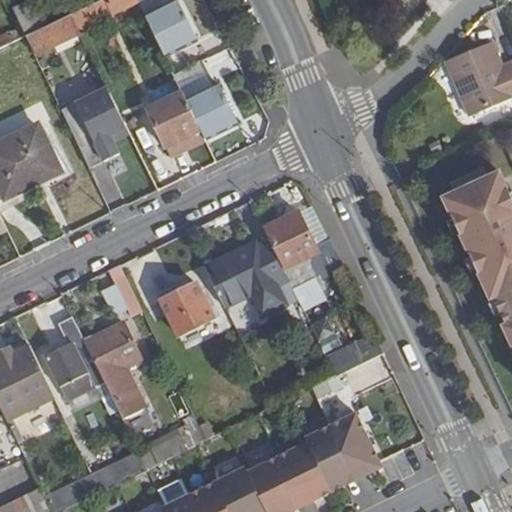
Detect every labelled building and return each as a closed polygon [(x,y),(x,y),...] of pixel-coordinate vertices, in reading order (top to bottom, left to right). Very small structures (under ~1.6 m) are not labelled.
[(35,0),(28,0),(13,8),(21,22),(27,37),(48,26),(35,0)] [(139,3),(137,0),(102,0),(72,15),(81,31),(93,26),(91,21),(119,9),(121,13),(140,4),(139,3)] [(179,4),(147,20),(165,55),(197,39),(179,4)] [(81,31),(72,15),(48,26),(27,37),(38,58),(52,51),(55,56),(85,41),(81,31)] [(21,22),(0,32),(0,50),(27,37),(21,22)] [(445,64),(468,118),(511,100),(511,68),(505,72),(502,66),(492,44),(445,64)] [(511,68),(511,61),(502,66),(505,72),(511,68)] [(198,62),(174,74),(181,89),(201,79),(206,76),(198,62)] [(207,94),(201,79),(181,89),(183,94),(188,104),(207,94)] [(112,138),(125,132),(103,85),(65,103),(93,164),(119,152),(112,138)] [(207,94),(188,104),(206,139),(239,123),(221,88),(207,94)] [(168,151),(172,159),(207,142),(206,139),(188,104),(183,94),(147,111),(166,151),(168,151)] [(59,169),(38,127),(0,145),(0,184),(7,200),(40,184),(37,180),(59,169)] [(95,177),(100,188),(120,178),(115,170),(95,177)] [(491,307),(511,296),(511,214),(494,176),(482,182),(478,174),(446,189),(449,197),(438,203),(485,306),(490,303),(491,307)] [(120,178),(100,188),(113,213),(132,203),(120,178)] [(0,235),(9,231),(0,212),(0,235)] [(319,252),(303,222),(269,237),(270,239),(285,269),(309,258),(320,279),(344,268),(333,245),(319,252)] [(270,239),(207,269),(227,308),(252,296),(263,317),(286,305),(299,299),(291,282),(285,269),(270,239)] [(117,285),(110,271),(95,278),(102,293),(117,285)] [(216,319),(196,284),(161,302),(179,337),(216,319)] [(102,293),(115,317),(129,310),(117,285),(102,293)] [(511,297),(491,307),(502,330),(498,331),(511,362),(511,297)] [(47,358),(74,412),(111,395),(104,381),(86,344),(84,339),(73,317),(58,324),(69,347),(47,358)] [(126,325),(86,344),(104,381),(111,395),(116,405),(124,421),(146,410),(127,370),(144,361),(126,325)] [(384,354),(377,338),(329,362),(337,378),(343,375),(361,366),(384,354)] [(30,348),(0,362),(0,406),(7,421),(54,398),(30,348)] [(337,378),(314,389),(320,401),(349,388),(343,375),(337,378)] [(116,405),(111,395),(74,412),(80,423),(116,405)] [(286,404),(276,409),(279,416),(289,411),(286,404)] [(184,422),(186,426),(197,447),(215,438),(203,412),(184,422)] [(357,415),(331,428),(351,468),(363,463),(370,476),(384,469),(357,415)] [(197,447),(186,426),(139,451),(140,454),(148,470),(197,447)] [(331,428),(307,440),(308,443),(333,494),(347,487),(340,474),(351,468),(331,428)] [(333,494),(308,443),(278,458),(301,503),(319,494),(322,500),(333,494)] [(148,470),(140,454),(95,477),(103,493),(105,492),(118,486),(148,471),(148,470)] [(278,458),(248,473),(267,511),(282,511),(301,503),(278,458)] [(370,476),(363,463),(351,468),(358,481),(370,476)] [(358,481),(351,468),(340,474),(347,487),(358,481)] [(247,470),(217,485),(229,511),(267,511),(248,473),(247,470)] [(45,499),(50,511),(64,511),(69,510),(88,500),(103,493),(95,477),(94,475),(45,499)] [(229,511),(217,485),(191,497),(198,511),(229,511)] [(118,486),(105,492),(110,502),(123,496),(118,486)] [(50,511),(45,499),(40,489),(0,508),(0,511),(50,511)] [(198,511),(191,497),(167,509),(168,511),(198,511)]
